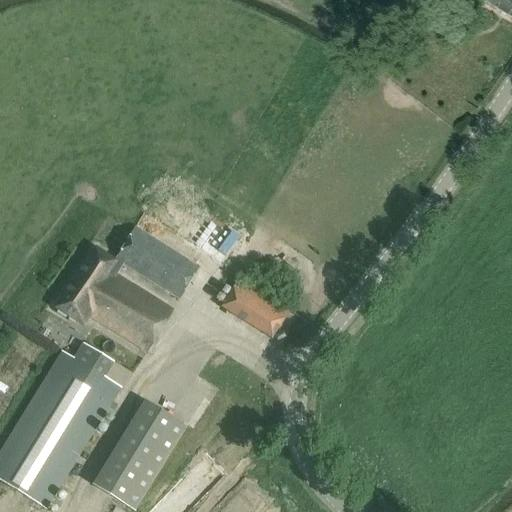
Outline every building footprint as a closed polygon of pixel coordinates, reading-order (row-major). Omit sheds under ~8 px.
[(511,0),(487,0),(486,3),(511,19),(511,0)] [(198,268),(134,228),(113,262),(94,250),(55,309),(83,326),(88,317),(146,353),(171,313),(114,278),(122,266),(179,301),(198,268)] [(271,340),(288,313),(237,281),(220,308),(271,340)] [(62,354),(5,445),(0,453),(0,482),(45,510),(63,481),(120,389),(62,354)] [(217,358),(203,377),(210,383),(224,363),(217,358)] [(133,511),(185,428),(144,402),(92,486),(133,511)] [(237,491),(216,511),(238,511),(248,502),(237,491)] [(146,500),(147,511),(167,511),(167,498),(146,500)]
